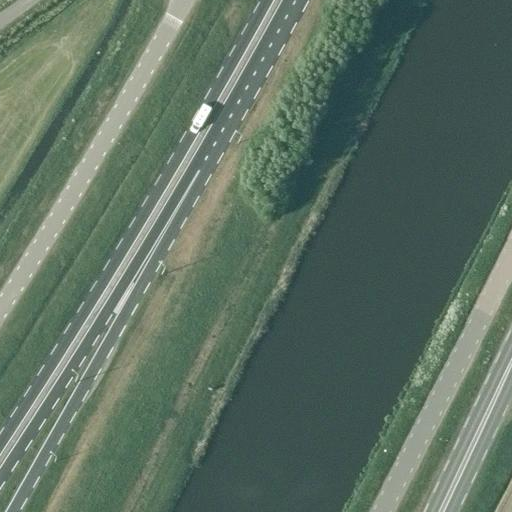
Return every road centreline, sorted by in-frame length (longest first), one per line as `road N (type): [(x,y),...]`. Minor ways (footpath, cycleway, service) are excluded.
road 1 (primary): [(264,0),(174,162),(0,440)]
road 2 (unclassified): [(183,0),(0,308)]
road 3 (primary): [(14,511),(128,308),(159,225)]
road 4 (unclassified): [(382,511),(511,248)]
road 5 (primary): [(0,470),(159,225)]
road 6 (primary): [(159,225),(286,0)]
road 7 (primary): [(441,511),(511,362)]
